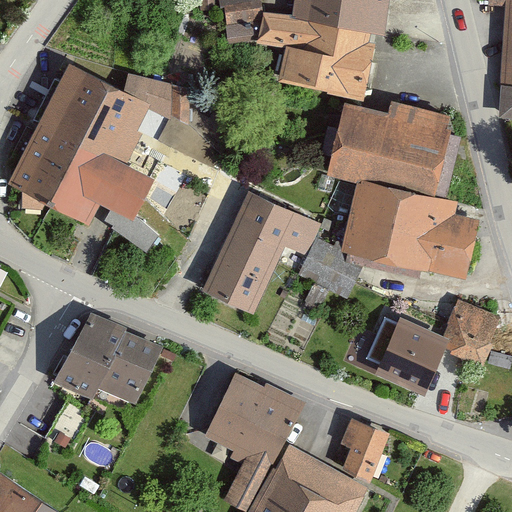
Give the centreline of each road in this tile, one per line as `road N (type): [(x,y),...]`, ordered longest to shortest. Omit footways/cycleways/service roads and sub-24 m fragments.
road 1 (tertiary): [(74,282),(511,460)]
road 2 (tertiary): [(511,235),(459,0)]
road 3 (residential): [(74,282),(0,416)]
